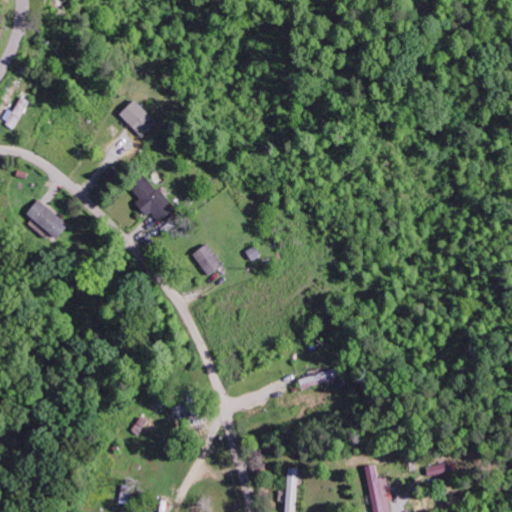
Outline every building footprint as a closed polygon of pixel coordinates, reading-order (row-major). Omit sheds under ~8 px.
[(8,116),(4,125),(18,131),(31,101),(20,96),(11,117),(8,116)] [(118,114),(142,137),(157,121),(133,99),(118,114)] [(134,204),(146,216),(150,213),(160,222),(174,207),(140,174),(128,187),(139,198),(134,204)] [(67,225),(38,199),(25,213),(54,239),(67,225)] [(191,255),(208,276),(223,264),(206,243),(191,255)] [(336,379),(332,369),(298,379),(301,390),(336,379)] [(361,468),(366,511),(382,511),(377,466),(361,468)] [(295,511),(297,468),(284,468),(282,511),(295,511)]
